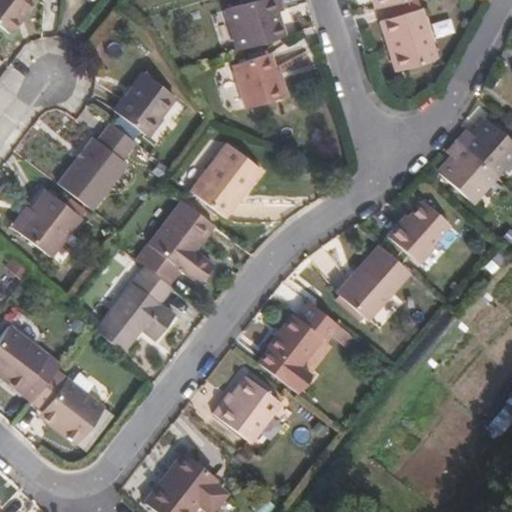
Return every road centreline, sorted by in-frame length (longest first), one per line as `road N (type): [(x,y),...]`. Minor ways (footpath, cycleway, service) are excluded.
road 1 (residential): [(379,171),(286,245),(87,503)]
road 2 (residential): [(506,0),(448,111),(379,171)]
road 3 (residential): [(326,0),(379,171)]
